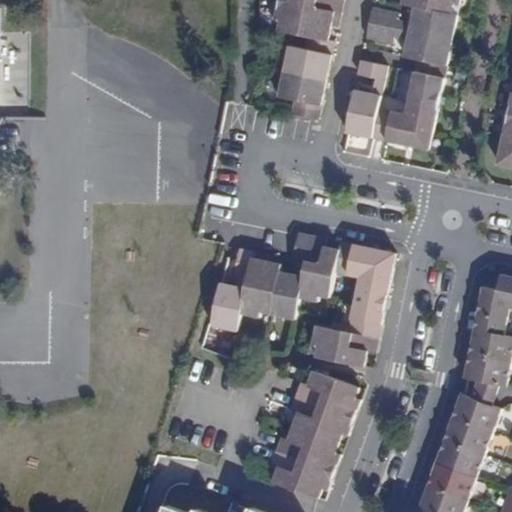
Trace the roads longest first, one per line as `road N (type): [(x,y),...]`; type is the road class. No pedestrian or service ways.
road 1 (residential): [(430,239),(398,370),(347,511)]
road 2 (residential): [(396,511),(443,381),(470,247)]
road 3 (residential): [(315,167),(269,157),(259,203),(430,239)]
road 4 (residential): [(304,511),(228,480),(273,363)]
road 5 (residential): [(355,0),(315,167)]
road 6 (residential): [(441,193),(315,167)]
